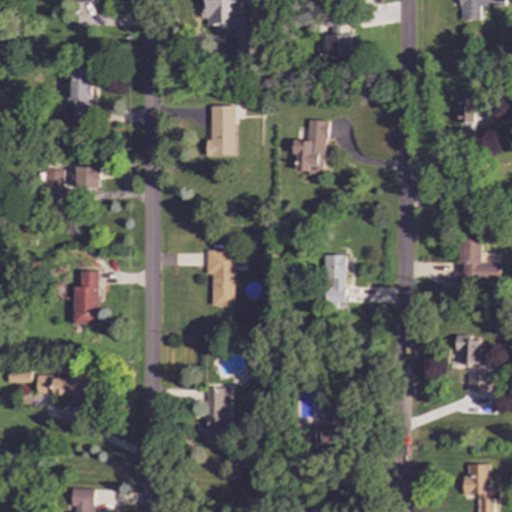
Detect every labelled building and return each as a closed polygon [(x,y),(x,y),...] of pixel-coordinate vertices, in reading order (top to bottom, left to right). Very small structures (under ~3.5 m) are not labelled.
[(205,0),(206,26),(215,26),(215,31),(234,30),(235,57),(246,57),(245,16),(229,16),(229,3),(235,3),(235,0),(205,0)] [(504,6),(504,0),(459,0),(459,20),(479,20),(479,6),(504,6)] [(349,34),(340,35),(340,16),(325,16),(325,58),(349,58),(349,34)] [(92,69),(68,68),(67,103),(73,103),(72,124),(89,125),(92,69)] [(474,122),(475,97),(457,97),(456,122),(474,122)] [(325,120),(307,120),(306,141),(293,140),(292,153),(297,154),(296,170),(307,171),(307,175),(323,175),(325,120)] [(76,166),(75,190),(99,190),(99,166),(76,166)] [(45,168),(44,187),(61,188),(62,168),(45,168)] [(210,305),(232,305),(233,251),(206,250),(206,274),(211,274),(210,305)] [(344,303),(345,255),(325,255),(324,303),(344,303)] [(98,272),(73,271),(72,324),(97,325),(98,272)] [(458,363),(478,364),(479,341),(469,341),(469,335),(455,335),(455,350),(458,350),(458,363)] [(30,371),(7,370),(7,382),(29,383),(30,371)] [(36,394),(71,394),(71,409),(88,408),(88,374),(68,374),(68,376),(36,376),(36,394)] [(489,392),(490,375),(467,374),(467,391),(489,392)] [(227,388),(204,388),(203,443),(226,443),(227,388)] [(315,445),(343,445),(342,403),(322,403),(322,428),(314,429),(315,445)] [(466,464),(467,476),(462,476),(462,494),(477,494),(477,511),(492,511),(492,499),(497,499),(497,488),(488,488),(488,464),(466,464)] [(92,511),(93,489),(71,488),(70,511),(92,511)]
